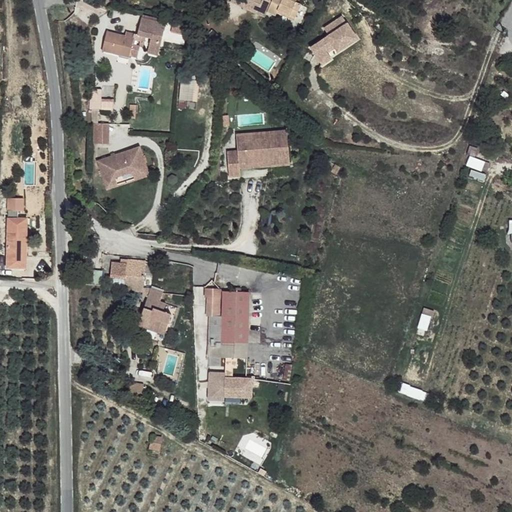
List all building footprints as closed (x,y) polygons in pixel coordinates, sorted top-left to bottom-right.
[(242,0),(240,5),(256,12),(257,8),(275,14),(277,10),(295,18),(299,8),(280,0),(275,0),(275,2),(270,0),(242,0)] [(280,0),(299,8),(301,4),(294,1),(295,0),(280,0)] [(342,14),(322,28),(328,35),(309,48),(321,66),(360,40),(342,14)] [(141,15),(141,18),(161,23),(160,29),(164,30),(166,21),(141,15)] [(106,31),(102,50),(128,57),(129,56),(132,39),(134,34),(142,36),(144,37),(149,38),(147,50),(158,52),(164,30),(160,29),(161,23),(141,18),(137,34),(125,31),(124,35),(106,31)] [(190,31),(177,27),(174,36),(188,40),(190,31)] [(140,40),(132,39),(129,56),(136,57),(139,47),(140,40)] [(102,90),(91,89),(91,97),(93,97),(92,110),(98,110),(101,111),(102,100),(102,90)] [(114,101),(102,100),(101,111),(113,112),(114,101)] [(288,128),(267,129),(268,139),(286,138),(287,150),(290,150),(288,128)] [(237,132),(239,148),(240,160),(262,158),(261,157),(269,156),(270,163),(291,162),(290,150),(287,150),(286,138),(268,139),(267,129),(237,132)] [(97,136),(90,135),(89,154),(96,155),(97,136)] [(141,145),(97,159),(105,184),(117,180),(116,177),(138,169),(140,178),(150,174),(141,145)] [(239,148),(227,149),(229,174),(242,173),(241,166),(240,160),(239,148)] [(465,165),(473,168),(470,176),(483,181),(490,164),(470,155),(465,165)] [(262,158),(240,160),(241,166),(270,163),(269,156),(261,157),(262,158)] [(117,180),(105,184),(107,189),(119,185),(117,180)] [(22,196),(7,196),(7,208),(16,209),(22,209),(22,196)] [(16,209),(7,208),(7,216),(15,216),(16,209)] [(15,216),(7,216),(7,221),(21,222),(20,254),(17,254),(17,266),(25,266),(26,216),(15,216)] [(21,222),(7,221),(5,266),(17,266),(17,254),(20,254),(21,222)] [(73,242),(71,251),(74,251),(81,252),(81,244),(73,242)] [(120,259),(120,274),(125,274),(124,286),(142,289),(143,285),(146,259),(126,257),(126,259),(120,259)] [(115,274),(120,274),(120,259),(112,258),(109,278),(114,278),(115,274)] [(142,289),(142,293),(148,295),(152,287),(143,285),(142,289)] [(148,295),(134,322),(147,328),(151,323),(166,330),(173,316),(164,312),(167,305),(161,301),(165,293),(152,287),(148,295)] [(227,289),(228,339),(254,338),(253,288),(227,289)] [(418,329),(426,331),(431,313),(422,311),(418,329)] [(151,323),(147,328),(162,336),(166,330),(151,323)] [(253,378),(225,378),(225,372),(208,372),(208,404),(227,404),(227,399),(253,399),(253,378)] [(399,384),(397,394),(420,399),(423,389),(399,384)] [(152,436),(150,447),(160,450),(162,438),(152,436)]
